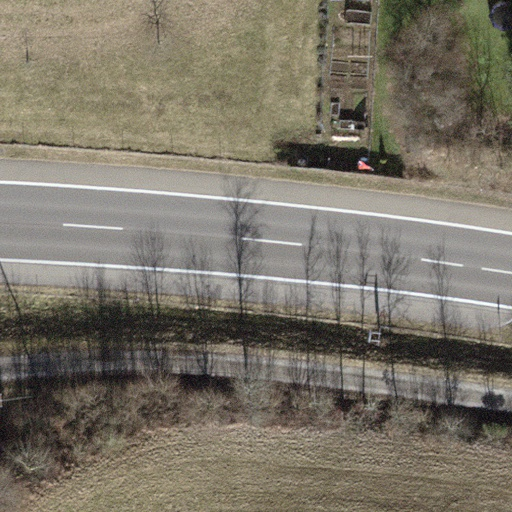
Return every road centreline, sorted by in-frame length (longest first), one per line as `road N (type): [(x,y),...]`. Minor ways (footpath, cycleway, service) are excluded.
road 1 (track): [(511,409),(228,371),(0,390)]
road 2 (trunk): [(0,222),(251,236),(511,273)]
